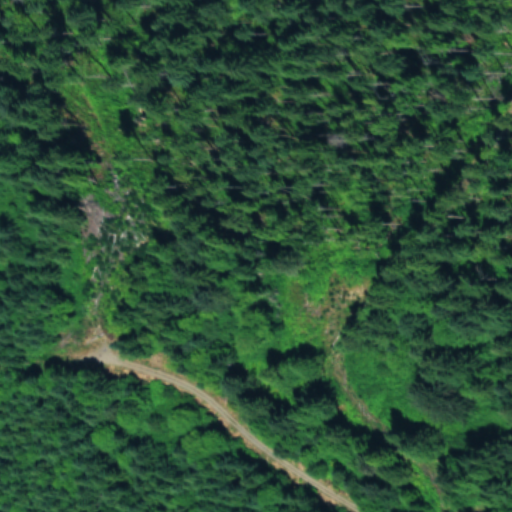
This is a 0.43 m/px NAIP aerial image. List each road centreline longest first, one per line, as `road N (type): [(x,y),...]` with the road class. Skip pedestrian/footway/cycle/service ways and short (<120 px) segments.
road 1 (track): [(417,450),(367,404),(215,340),(78,375),(0,427)]
road 2 (track): [(393,511),(393,483),(437,423),(511,411)]
